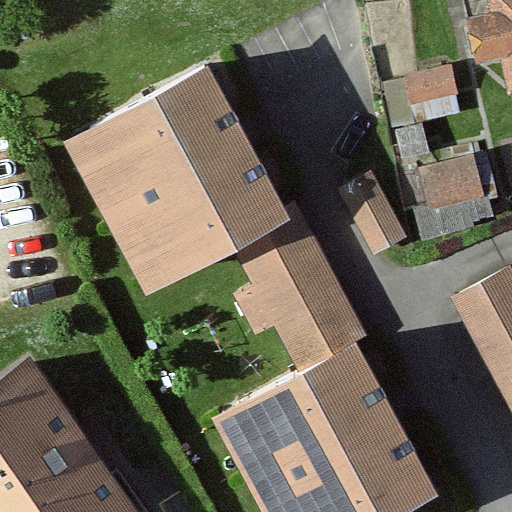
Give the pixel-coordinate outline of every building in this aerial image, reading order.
[(511,0),(475,0),(476,3),(446,9),(455,51),(485,45),(493,85),(511,81),(511,0)] [(412,95),(465,84),(458,52),(405,64),(412,95)] [(181,59),(46,132),(128,283),(220,233),(284,352),(189,403),(248,511),(356,511),(415,480),(338,338),(361,325),(290,196),(263,210),(181,59)] [(426,146),(428,189),(487,187),(485,143),(426,146)] [(369,170),(336,186),(371,254),(403,237),(369,170)] [(511,272),(508,265),(449,297),(511,411),(511,272)] [(135,511),(29,360),(0,380),(0,511),(135,511)]
